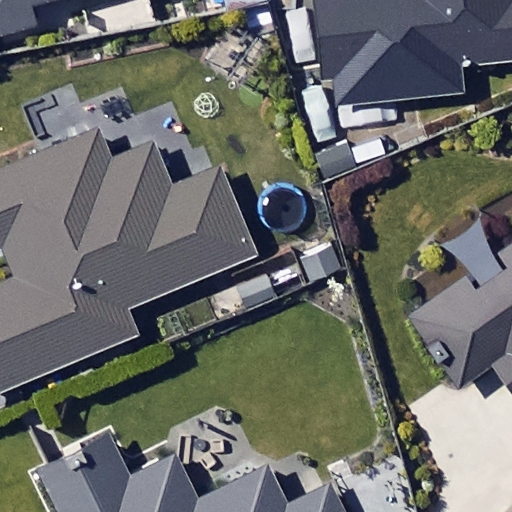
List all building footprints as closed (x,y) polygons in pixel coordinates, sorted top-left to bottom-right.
[(20,2),(28,0),(39,0),(45,18),(72,10),(68,0),(0,0),(0,28),(26,21),(20,2)] [(511,0),(304,0),(312,77),(328,76),(330,97),(391,91),(389,70),(511,57),(511,0)] [(137,112),(0,166),(0,257),(5,269),(0,270),(0,382),(128,332),(117,304),(244,254),(204,152),(160,170),(137,112)] [(506,407),(511,402),(511,232),(498,241),(482,217),(444,243),(461,268),(399,309),(449,383),(477,365),(506,407)] [(349,511),(333,477),(278,503),(260,465),(189,498),(164,444),(123,464),(109,433),(29,470),(48,511),(349,511)]
